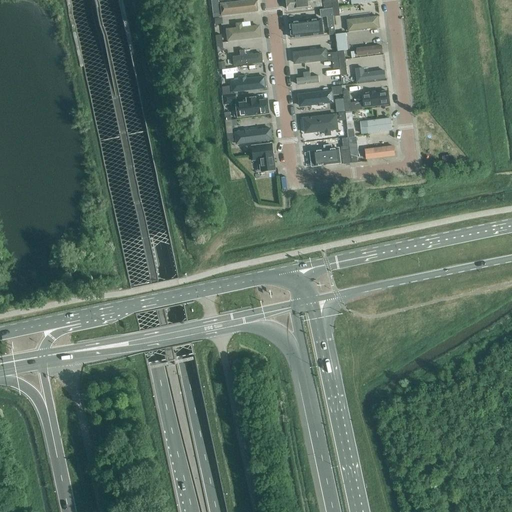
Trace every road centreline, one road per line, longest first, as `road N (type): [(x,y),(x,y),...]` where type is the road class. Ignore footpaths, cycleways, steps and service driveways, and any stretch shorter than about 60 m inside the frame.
road 1 (motorway): [(78,0),(191,511)]
road 2 (motorway): [(216,511),(107,0)]
road 3 (residential): [(270,0),(292,179),(411,165),(391,0)]
road 4 (primary): [(299,270),(79,316)]
road 5 (primary): [(511,225),(299,270)]
road 6 (motorway): [(355,511),(310,300)]
road 7 (primary): [(310,300),(511,258)]
road 8 (unknown): [(389,511),(355,391),(363,316)]
road 9 (primary): [(41,359),(216,326)]
road 10 (motorway): [(299,347),(333,511)]
